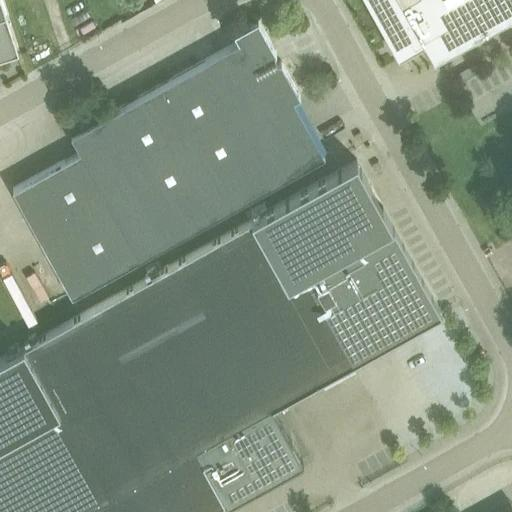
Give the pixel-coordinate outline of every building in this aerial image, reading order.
[(0,0),(0,59),(20,53),(7,14),(2,0),(0,0)] [(511,0),(368,0),(400,55),(424,42),(435,61),(511,18),(511,0)] [(279,62),(275,53),(277,52),(258,19),(235,32),(239,41),(72,134),(81,150),(13,188),(72,295),(325,155),(310,128),(315,126),(298,96),(301,95),(281,60),(279,62)] [(358,141),(364,138),(360,131),(354,135),(358,141)] [(25,344),(0,357),(0,511),(203,511),(226,500),(228,504),(304,462),(272,405),(354,360),(270,208),(25,344)]
